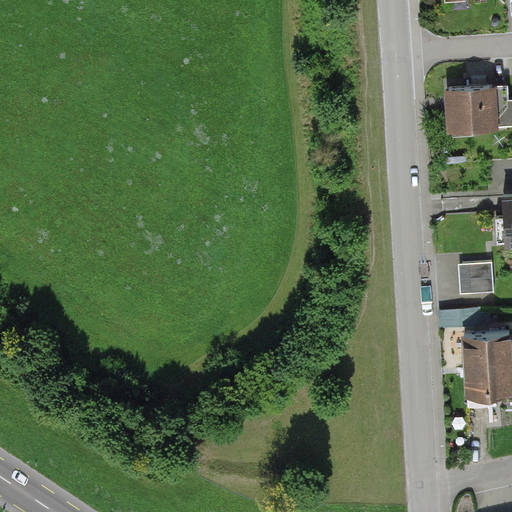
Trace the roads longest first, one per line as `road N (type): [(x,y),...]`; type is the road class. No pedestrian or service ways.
road 1 (residential): [(392,50),(425,511)]
road 2 (residential): [(392,50),(511,43)]
